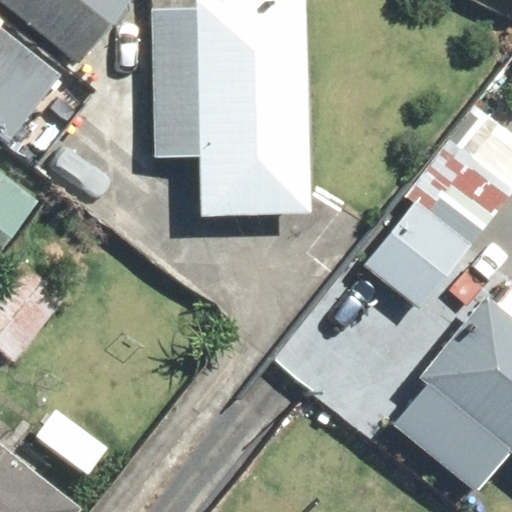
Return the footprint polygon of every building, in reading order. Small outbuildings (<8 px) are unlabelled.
[(0,0),(0,25),(50,62),(94,0),(0,0)] [(511,0),(486,0),(511,12),(511,0)] [(294,208),(282,11),(177,17),(189,214),(294,208)] [(0,54),(0,134),(39,86),(0,54)] [(511,134),(483,113),(447,160),(494,197),(500,202),(511,186),(511,134)] [(0,168),(0,209),(18,181),(0,168)] [(352,270),(404,313),(465,239),(413,197),(352,270)] [(0,363),(57,292),(16,260),(0,280),(0,363)] [(511,341),(468,307),(402,392),(511,476),(511,341)] [(0,511),(57,511),(0,467),(0,511)]
